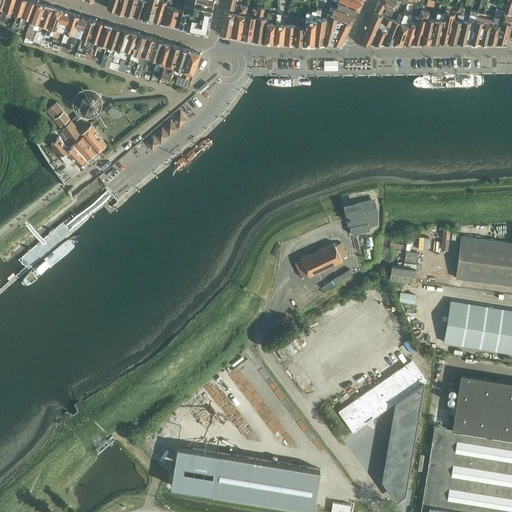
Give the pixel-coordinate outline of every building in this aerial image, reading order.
[(12,12),(15,0),(4,0),(0,13),(0,18),(4,20),(7,11),(12,12)] [(16,32),(18,27),(27,0),(15,0),(12,12),(17,14),(10,30),(16,33),(16,32)] [(30,19),(37,2),(31,0),(27,0),(18,27),(22,29),(26,18),(30,19)] [(109,0),(107,8),(115,10),(117,0),(109,0)] [(123,13),(126,0),(117,0),(115,10),(123,13)] [(126,0),(123,13),(132,15),(136,0),(126,0)] [(136,0),(132,15),(142,17),(146,0),(136,0)] [(152,19),(157,0),(146,0),(142,17),(152,19)] [(160,21),(165,4),(166,0),(165,0),(157,0),(152,19),(160,21)] [(177,0),(175,7),(165,4),(160,21),(178,25),(182,10),(182,9),(184,0),(177,0)] [(191,13),(194,4),(194,3),(185,0),(184,0),(182,9),(182,10),(191,13)] [(231,35),(237,2),(235,2),(235,0),(226,0),(224,10),(223,22),(220,34),(231,35)] [(358,9),(362,1),(359,0),(337,0),(358,9)] [(397,10),(400,0),(378,0),(378,1),(374,11),(377,12),(376,14),(384,17),(393,19),(393,18),(392,18),(396,9),(397,10)] [(511,0),(504,0),(501,9),(511,13),(511,0)] [(355,15),(358,9),(339,1),(336,7),(355,15)] [(36,30),(45,4),(37,2),(30,19),(25,35),(23,40),(32,43),(36,30)] [(241,37),(247,6),(247,4),(237,2),(231,35),(241,37)] [(44,34),(54,7),(45,4),(36,30),(32,43),(40,46),(43,39),(44,34)] [(207,32),(212,8),(194,4),(191,13),(182,10),(178,25),(207,32)] [(263,41),(266,19),(266,16),(263,16),(264,6),(257,5),(257,7),(252,39),(263,41)] [(252,39),(257,7),(252,6),(252,7),(247,6),(241,37),(252,39)] [(325,18),(322,43),(330,43),(341,44),(351,23),(355,15),(333,6),(330,13),(327,12),(325,18)] [(457,42),(462,19),(464,7),(458,6),(458,9),(455,10),(454,12),(448,42),(457,42)] [(56,28),(62,9),(54,7),(44,34),(49,36),(52,27),(56,28)] [(448,42),(454,12),(449,11),(449,9),(445,7),(444,11),(439,42),(448,42)] [(322,43),(325,18),(320,18),(321,8),(317,8),(316,10),(313,43),(322,43)] [(469,42),(475,14),(476,9),(470,8),(467,19),(462,19),(457,42),(469,42)] [(496,42),(503,12),(496,8),(493,18),(492,18),(487,42),(496,42)] [(64,31),(70,12),(62,9),(56,28),(53,36),(57,38),(60,30),(64,31)] [(313,43),(316,10),(312,9),(312,11),(306,10),(305,17),(305,18),(303,43),(313,43)] [(420,42),(426,20),(429,12),(421,9),(419,17),(412,42),(420,42)] [(439,42),(444,11),(437,9),(434,21),(430,42),(439,42)] [(272,42),(276,11),(272,10),(270,20),(266,19),(263,41),(272,42)] [(283,42),(285,23),(285,22),(279,21),(280,11),(276,11),(272,42),(283,42)] [(382,20),(384,17),(376,14),(377,12),(374,11),(367,27),(360,43),(371,43),(380,26),(382,20)] [(393,42),(403,12),(401,11),(400,14),(398,13),(396,19),(393,18),(393,19),(391,23),(389,29),(383,42),(393,42)] [(72,34),(79,15),(70,12),(64,31),(59,46),(58,52),(59,49),(66,52),(68,48),(62,46),(63,41),(65,42),(66,38),(67,38),(68,35),(68,33),(72,34)] [(408,14),(403,12),(393,42),(402,42),(408,23),(405,22),(408,14)] [(503,12),(496,42),(506,42),(510,23),(511,23),(511,19),(511,16),(511,17),(508,15),(503,12)] [(487,42),(492,18),(475,14),(469,42),(487,42)] [(81,36),(87,17),(79,15),(72,34),(70,42),(74,44),(77,35),(81,36)] [(412,42),(419,17),(416,16),(416,18),(415,17),(413,22),(409,21),(408,23),(402,42),(412,42)] [(89,39),(95,20),(87,17),(81,36),(76,50),(74,55),(83,58),(86,49),(82,48),(83,45),(82,45),(84,38),(89,39)] [(303,43),(305,18),(299,18),(295,17),(295,24),(293,43),(303,43)] [(98,42),(104,23),(95,20),(89,39),(86,49),(83,58),(92,60),(95,51),(91,50),(91,48),(89,48),(89,46),(92,47),(93,40),(98,42)] [(430,42),(434,21),(426,20),(420,42),(430,42)] [(106,46),(112,25),(104,23),(98,42),(95,51),(92,60),(96,61),(101,47),(99,47),(100,44),(106,46)] [(293,43),(295,24),(285,23),(283,42),(293,43)] [(109,67),(121,28),(112,25),(106,46),(100,64),(109,67)] [(383,42),(389,29),(380,26),(371,43),(383,42)] [(117,70),(129,30),(121,28),(109,67),(117,70)] [(125,72),(137,33),(129,30),(117,70),(121,71),(125,72)] [(23,40),(25,35),(16,32),(16,33),(15,37),(23,40)] [(133,75),(146,35),(137,33),(125,72),(133,75)] [(148,58),(155,38),(146,35),(133,75),(138,77),(143,63),(142,63),(144,56),(148,58)] [(157,60),(163,41),(155,38),(148,58),(157,60)] [(43,39),(40,46),(49,49),(51,42),(43,39)] [(165,64),(171,43),(163,41),(157,60),(154,69),(158,70),(160,63),(165,64)] [(173,67),(180,46),(171,43),(165,64),(160,78),(169,81),(171,73),(169,72),(169,74),(165,72),(167,65),(173,67)] [(182,70),(188,49),(180,46),(173,67),(171,72),(180,75),(182,70)] [(188,49),(182,70),(187,71),(184,79),(176,76),(174,83),(188,87),(199,53),(188,49)] [(209,84),(206,81),(198,88),(201,91),(209,84)] [(87,110),(88,110),(90,110),(91,109),(93,109),(94,108),(95,106),(96,105),(96,104),(97,102),(97,100),(97,99),(96,97),(95,96),(95,95),(93,94),(92,93),(91,92),(89,92),(88,92),(86,92),(85,92),(83,93),(82,94),(81,95),(80,96),(79,97),(79,99),(78,100),(78,102),(79,103),(79,105),(80,106),(81,107),(82,108),(84,109),(85,110),(87,110)] [(47,109),(60,125),(64,122),(69,117),(56,101),(47,109)] [(187,119),(180,111),(172,118),(179,126),(187,119)] [(96,150),(81,132),(71,119),(61,127),(73,141),(86,158),(96,150)] [(144,141),(151,149),(177,127),(170,119),(144,141)] [(81,132),(96,150),(106,143),(90,124),(81,132)] [(86,158),(73,141),(68,145),(59,133),(51,139),(53,141),(52,142),(55,147),(56,146),(61,151),(66,147),(80,163),(86,158)] [(369,199),(345,204),(346,209),(345,209),(348,221),(350,221),(351,225),(349,226),(351,234),(370,230),(369,225),(377,223),(377,211),(373,212),(369,199)] [(443,223),(442,242),(453,242),(454,224),(443,223)] [(417,234),(433,238),(435,229),(419,226),(417,234)] [(511,235),(511,243),(460,236),(455,277),(511,284),(511,235)] [(340,258),(347,255),(341,242),(334,245),(333,242),(300,257),(301,259),(295,262),(302,276),(308,273),(309,275),(341,260),(340,258)] [(417,249),(417,260),(427,260),(427,249),(417,249)] [(455,265),(456,252),(445,252),(444,264),(455,265)] [(416,268),(415,268),(416,263),(404,261),(403,266),(391,265),(389,277),(414,281),(416,268)] [(400,296),(415,297),(415,286),(400,285),(400,296)] [(354,307),(362,303),(360,298),(352,302),(354,307)] [(384,299),(301,354),(327,393),(406,337),(384,299)] [(442,341),(511,352),(511,309),(449,300),(442,341)] [(285,331),(298,351),(302,349),(289,328),(285,331)] [(289,342),(285,345),(279,335),(266,343),(279,363),(296,352),(289,342)] [(411,360),(338,411),(352,431),(366,421),(373,425),(372,417),(394,402),(400,410),(394,415),(403,427),(390,436),(399,448),(387,457),(395,468),(383,478),(396,496),(405,490),(424,381),(425,380),(411,360)] [(214,373),(233,394),(243,385),(224,364),(214,373)] [(452,428),(434,426),(420,511),(511,511),(511,380),(461,373),(452,428)] [(208,383),(199,389),(204,398),(214,393),(208,383)] [(157,443),(178,443),(178,437),(186,437),(185,443),(194,443),(195,432),(180,431),(180,412),(170,412),(170,423),(152,423),(152,433),(158,433),(157,443)] [(177,446),(170,485),(313,508),(320,469),(177,446)]
